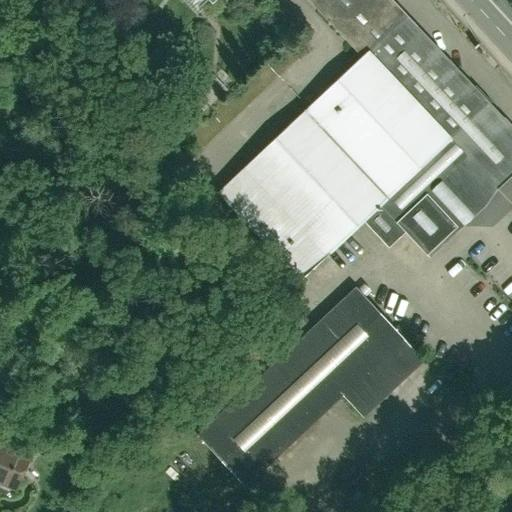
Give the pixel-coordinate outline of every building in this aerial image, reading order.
[(206,0),(217,10),(227,0),(206,0)] [(511,131),(387,0),(300,0),(359,62),(215,197),(296,283),(359,225),(384,251),(398,237),(422,261),(511,174),(511,131)] [(189,96),(202,110),(223,88),(210,75),(189,96)] [(345,280),(189,426),(236,477),(333,387),(352,407),(411,351),(345,280)] [(0,445),(0,486),(0,487),(14,450),(0,445)]
